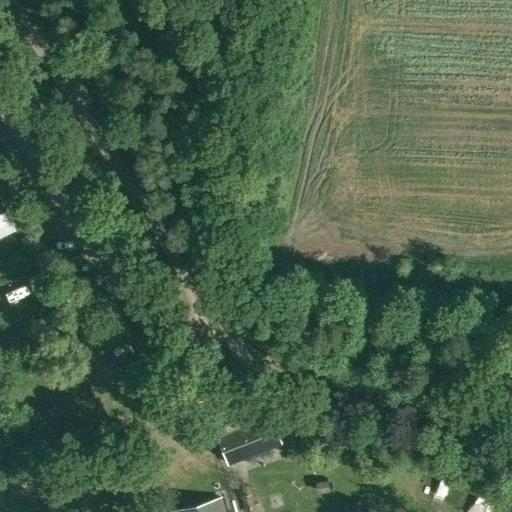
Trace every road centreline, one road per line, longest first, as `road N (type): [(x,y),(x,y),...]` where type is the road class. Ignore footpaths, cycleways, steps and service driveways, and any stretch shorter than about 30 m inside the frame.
road 1 (unclassified): [(222,337),(5,0)]
road 2 (track): [(511,443),(390,397),(269,364),(222,337)]
